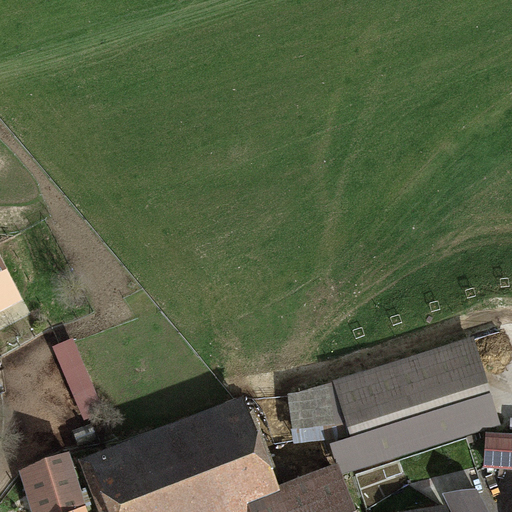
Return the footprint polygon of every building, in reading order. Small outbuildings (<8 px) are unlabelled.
[(0,247),(0,295),(20,285),(0,247)] [(473,319),(335,358),(340,373),(290,381),(293,425),(355,421),(492,378),(473,319)] [(242,396),(77,459),(97,511),(355,511),(336,462),(277,485),(242,396)] [(511,428),(487,427),(485,463),(511,464),(511,428)] [(88,511),(68,451),(16,469),(30,511),(88,511)] [(495,511),(489,486),(403,507),(404,511),(495,511)]
